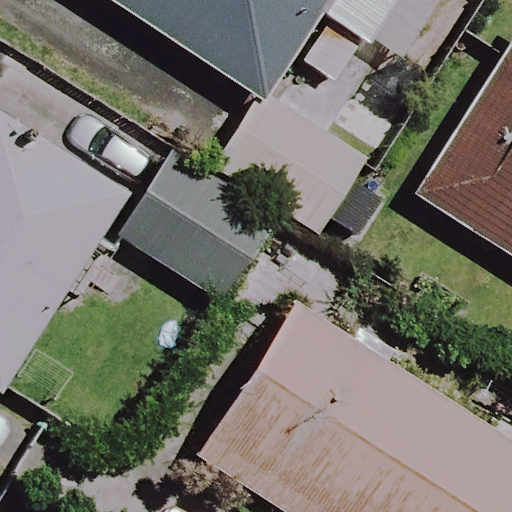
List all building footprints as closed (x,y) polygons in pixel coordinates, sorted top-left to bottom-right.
[(400,0),(92,0),(258,103),(294,46),(350,81),(400,0)] [(511,45),(413,198),(511,261),(511,45)] [(417,93),(375,66),(331,136),(373,163),(417,93)] [(23,163),(0,150),(0,392),(3,394),(116,197),(31,149),(23,163)] [(271,230),(166,162),(115,240),(220,309),(271,230)] [(511,511),(511,454),(289,312),(195,460),(277,511),(511,511)]
